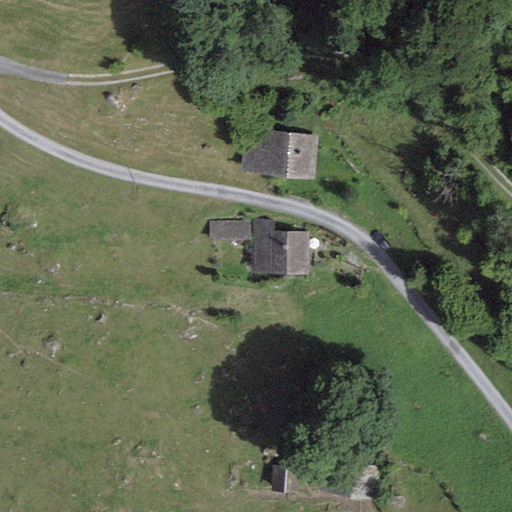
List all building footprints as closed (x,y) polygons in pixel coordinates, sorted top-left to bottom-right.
[(248,141),(246,164),(287,168),(291,132),(264,129),(263,143),(248,141)] [(309,171),(313,134),(291,132),(287,168),(309,171)] [(256,216),(253,264),(305,267),(307,231),(274,229),(274,217),(256,216)] [(214,221),(214,236),(249,235),(249,220),(214,221)] [(325,457),(320,483),(376,492),(380,466),(325,457)] [(276,463),(275,484),(297,486),(299,465),(276,463)]
